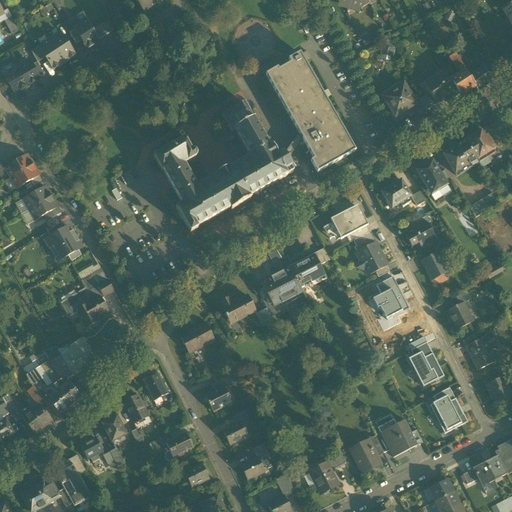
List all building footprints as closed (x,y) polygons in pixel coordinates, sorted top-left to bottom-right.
[(62,4),(59,0),(51,0),(56,8),(62,4)] [(135,0),(144,12),(162,0),(135,0)] [(349,4),(339,1),(338,7),(357,13),(359,7),(349,4)] [(511,18),(511,2),(509,4),(510,5),(503,10),(508,17),(510,16),(511,18)] [(44,14),(53,9),(51,5),(42,10),(44,14)] [(1,16),(4,21),(11,17),(6,8),(2,11),(4,14),(1,16)] [(455,15),(448,12),(444,20),(451,23),(455,15)] [(19,31),(11,17),(4,21),(4,22),(12,35),(19,31)] [(81,42),(86,50),(98,42),(86,19),(79,24),(81,26),(74,30),(81,40),(81,41),(81,42)] [(107,20),(103,24),(109,33),(114,30),(107,20)] [(97,26),(104,37),(109,33),(103,24),(102,23),(97,26)] [(104,37),(97,26),(92,30),(99,40),(104,37)] [(69,33),(76,44),(81,42),(81,41),(81,40),(74,30),(69,33)] [(60,33),(48,41),(63,64),(75,56),(60,33)] [(370,41),(366,34),(360,38),(363,45),(370,41)] [(53,70),(63,64),(48,41),(38,48),(45,58),(53,70)] [(393,49),(382,47),(380,60),(391,62),(393,49)] [(37,62),(37,63),(45,58),(38,48),(31,52),(37,62)] [(310,162),(317,174),(355,152),(299,54),(288,60),(291,66),(279,73),(277,69),(265,75),(299,135),(302,141),(313,160),(310,162)] [(459,71),(460,73),(464,70),(459,62),(456,57),(454,54),(449,58),(457,70),(459,71)] [(470,69),(463,59),(459,62),(464,70),(465,72),(470,69)] [(17,68),(28,87),(35,83),(35,82),(40,80),(39,78),(32,65),(30,61),(17,68)] [(32,65),(39,78),(44,75),(37,63),(37,62),(32,65)] [(470,69),(465,72),(475,88),(478,93),(491,82),(483,67),(473,74),(470,69)] [(28,87),(17,68),(4,76),(15,96),(23,91),(22,91),(28,87)] [(465,72),(464,70),(460,73),(449,80),(457,92),(460,97),(475,88),(465,72)] [(436,105),(457,92),(449,80),(446,75),(438,80),(436,78),(424,85),(429,94),(436,105)] [(391,110),(399,121),(412,113),(413,112),(410,107),(415,104),(414,104),(411,99),(403,86),(402,86),(403,88),(385,99),(384,98),(391,110)] [(402,86),(384,98),(385,99),(403,88),(402,86)] [(429,94),(419,100),(425,112),(436,105),(429,94)] [(425,112),(419,100),(418,101),(414,104),(415,104),(410,107),(413,112),(412,113),(416,118),(425,112)] [(182,220),(190,234),(198,229),(197,227),(230,209),(231,211),(251,200),(249,198),(287,176),(293,172),(286,160),(283,155),(283,154),(283,153),(282,153),(282,154),(277,156),(272,148),(273,147),(272,147),(271,148),(270,149),(244,103),(222,116),(231,133),(235,131),(250,157),(228,170),(227,168),(216,174),(217,176),(198,187),(198,186),(196,186),(185,165),(196,159),(196,156),(195,153),(192,152),(191,152),(184,139),(153,157),(161,171),(163,171),(181,204),(175,208),(178,213),(177,214),(181,220),(182,220)] [(386,113),(393,125),(399,121),(391,110),(386,113)] [(465,141),(477,160),(492,151),(495,149),(487,136),(484,137),(480,132),(465,141)] [(283,155),(286,160),(288,159),(301,142),(302,141),(299,135),(298,136),(285,153),(283,155)] [(477,162),(477,160),(465,141),(442,155),(455,176),(477,162)] [(494,154),(492,151),(477,160),(477,162),(481,168),(490,163),(489,162),(491,160),(489,157),(494,154)] [(4,168),(11,179),(34,165),(32,162),(31,163),(27,155),(4,168)] [(416,171),(431,196),(438,191),(439,191),(438,189),(445,184),(440,174),(432,161),(416,171)] [(36,169),(34,165),(11,179),(17,189),(29,183),(39,177),(35,169),(36,169)] [(123,174),(128,184),(133,181),(128,171),(123,174)] [(445,184),(446,184),(451,181),(445,171),(440,174),(445,184)] [(29,183),(32,188),(40,183),(42,182),(39,177),(29,183)] [(11,193),(17,189),(11,179),(5,182),(11,193)] [(381,193),(391,210),(399,204),(408,199),(411,197),(401,181),(381,193)] [(43,188),(40,183),(32,188),(26,191),(29,196),(43,188)] [(449,190),(446,184),(445,184),(438,189),(439,191),(438,191),(441,195),(449,190)] [(23,200),(29,211),(52,197),(50,194),(49,194),(45,187),(43,188),(29,196),(23,200)] [(411,197),(417,207),(427,201),(421,191),(411,197)] [(469,208),(475,219),(499,204),(493,193),(469,208)] [(54,200),(52,197),(29,211),(35,221),(44,216),(57,208),(53,201),(54,200)] [(408,199),(399,204),(401,208),(410,202),(408,199)] [(21,215),(29,211),(23,200),(15,204),(21,215)] [(330,220),(332,223),(326,227),(327,227),(333,237),(333,238),(338,236),(340,240),(346,237),(350,244),(353,242),(369,234),(366,227),(368,226),(357,206),(330,220)] [(44,216),(47,222),(60,214),(57,208),(44,216)] [(29,211),(21,215),(20,216),(26,226),(35,221),(29,211)] [(413,230),(426,224),(430,223),(426,216),(410,225),(413,230)] [(47,232),(50,238),(66,229),(62,223),(47,232)] [(404,234),(411,248),(418,244),(432,237),(426,224),(413,230),(404,234)] [(56,253),(61,261),(68,256),(78,251),(82,249),(69,227),(66,229),(50,238),(45,241),(51,252),(56,253)] [(329,240),(333,238),(333,237),(327,227),(326,227),(323,229),(329,240)] [(4,242),(7,247),(12,245),(6,234),(1,237),(3,243),(4,242)] [(354,248),(356,253),(374,244),(369,234),(353,242),(356,247),(354,248)] [(432,237),(418,244),(421,249),(435,242),(432,237)] [(356,253),(360,262),(359,262),(360,263),(358,268),(363,270),(364,270),(368,277),(375,273),(386,267),(387,267),(375,243),(374,244),(356,253)] [(438,254),(438,255),(448,250),(445,243),(434,249),(437,255),(438,254)] [(314,255),(319,266),(329,261),(323,249),(314,254),(313,255),(313,256),(314,255)] [(277,250),(268,255),(273,264),(282,259),(277,250)] [(68,256),(71,262),(81,256),(78,251),(68,256)] [(56,253),(51,252),(57,262),(61,261),(56,253)] [(422,262),(432,281),(447,273),(438,255),(438,254),(437,255),(422,262)] [(290,269),(300,290),(312,283),(314,286),(326,280),(319,266),(314,255),(313,256),(289,268),(290,269)] [(77,275),(81,282),(91,276),(101,270),(98,265),(93,268),(92,266),(77,275)] [(485,274),(488,280),(505,271),(502,265),(485,274)] [(375,273),(378,278),(389,273),(386,267),(375,273)] [(302,293),(300,290),(290,269),(261,284),(264,291),(268,298),(275,313),(276,314),(287,309),(284,303),(302,293)] [(91,276),(103,298),(114,292),(101,270),(91,276)] [(81,282),(93,302),(99,298),(101,300),(103,298),(91,276),(81,282)] [(392,278),(376,286),(380,295),(391,290),(392,292),(398,289),(392,278)] [(386,320),(387,321),(409,310),(398,289),(392,292),(402,311),(386,320)] [(392,292),(391,290),(380,295),(372,300),(377,309),(380,307),(386,320),(402,311),(392,292)] [(60,299),(63,304),(77,296),(74,291),(60,299)] [(259,293),(262,300),(268,298),(264,291),(259,293)] [(456,298),(460,305),(463,304),(470,300),(466,292),(456,298)] [(70,317),(77,313),(76,311),(84,306),(78,295),(77,296),(63,304),(70,317)] [(233,315),(237,322),(256,312),(247,296),(233,303),(231,299),(220,304),(225,314),(224,314),(226,319),(227,318),(233,315)] [(87,304),(84,306),(76,311),(77,313),(80,318),(86,328),(97,322),(96,318),(108,311),(101,300),(99,298),(93,302),(87,305),(87,304)] [(266,309),(271,317),(276,314),(275,313),(268,298),(262,300),(266,309)] [(447,312),(457,331),(473,323),(469,315),(463,304),(460,305),(447,312)] [(256,314),(263,327),(273,322),(271,317),(266,309),(256,314)] [(233,315),(227,318),(230,325),(237,322),(233,315)] [(40,323),(44,329),(54,323),(50,317),(40,323)] [(178,336),(187,353),(205,344),(206,346),(214,341),(205,323),(178,336)] [(485,334),(487,337),(491,334),(496,343),(502,340),(506,348),(511,344),(511,334),(508,325),(501,329),(500,327),(485,334)] [(497,346),(496,343),(491,334),(487,337),(477,342),(466,347),(478,371),(494,363),(488,351),(497,346)] [(463,341),(466,347),(477,342),(474,335),(463,341)] [(408,346),(414,357),(421,353),(425,359),(433,355),(424,338),(408,346)] [(71,349),(84,370),(96,362),(89,350),(90,349),(89,347),(88,348),(82,339),(73,344),(74,347),(71,349)] [(52,383),(57,391),(68,382),(67,380),(72,376),(62,358),(60,355),(55,346),(45,352),(50,361),(40,366),(41,368),(52,383)] [(62,358),(72,376),(84,370),(71,349),(60,355),(62,358)] [(444,377),(433,355),(425,359),(421,353),(414,357),(408,360),(423,388),(444,377)] [(23,369),(27,375),(39,367),(35,361),(23,369)] [(26,375),(28,378),(36,370),(48,387),(52,383),(41,368),(40,366),(39,367),(27,375),(26,375)] [(208,378),(211,386),(222,380),(237,373),(233,366),(208,378)] [(503,369),(488,376),(482,379),(486,386),(492,383),(500,379),(500,380),(506,376),(503,369)] [(45,398),(46,399),(57,391),(52,383),(48,387),(36,370),(28,378),(31,385),(33,387),(43,399),(43,400),(45,398)] [(222,380),(226,387),(240,380),(237,373),(222,380)] [(144,382),(154,402),(161,398),(167,395),(157,375),(144,382)] [(486,386),(495,405),(511,396),(511,395),(507,385),(504,387),(500,380),(500,379),(492,383),(486,386)] [(226,387),(222,380),(211,386),(214,392),(223,388),(226,387)] [(81,398),(68,382),(57,391),(70,407),(78,401),(81,398)] [(440,386),(442,392),(448,389),(445,384),(440,386)] [(43,399),(33,387),(28,391),(37,403),(43,399)] [(209,407),(212,413),(224,408),(222,405),(230,401),(223,388),(214,392),(204,397),(207,403),(207,404),(208,407),(209,407)] [(449,388),(448,389),(442,392),(433,397),(436,403),(452,395),(449,388)] [(70,407),(57,391),(46,399),(60,415),(70,407)] [(2,399),(6,405),(12,401),(8,395),(2,399)] [(467,423),(452,395),(436,403),(430,406),(444,435),(467,423)] [(123,403),(134,425),(141,421),(143,420),(142,419),(148,416),(138,396),(123,403)] [(40,405),(44,410),(48,406),(43,400),(43,399),(37,403),(39,406),(40,405)] [(6,405),(16,423),(22,419),(23,419),(12,401),(6,405)] [(0,416),(1,418),(10,413),(4,404),(0,406),(0,416)] [(43,428),(52,421),(44,410),(40,405),(39,406),(31,412),(43,428)] [(319,407),(319,412),(322,418),(330,419),(331,408),(319,407)] [(34,435),(43,428),(31,412),(23,419),(22,419),(34,435)] [(233,417),(237,423),(247,418),(243,412),(233,417)] [(112,443),(114,446),(125,440),(123,437),(126,435),(117,417),(102,425),(111,443),(112,443)] [(151,423),(149,417),(143,420),(141,421),(144,427),(151,423)] [(5,420),(0,423),(0,436),(3,441),(7,439),(8,440),(15,436),(5,420)] [(377,428),(380,434),(397,425),(394,420),(377,428)] [(380,434),(393,459),(423,444),(416,431),(411,434),(404,422),(397,425),(380,434)] [(222,433),(229,446),(247,437),(240,424),(222,433)] [(131,432),(136,443),(142,440),(137,429),(131,432)] [(166,444),(174,461),(184,456),(182,454),(193,449),(186,434),(166,444)] [(371,452),(375,458),(377,457),(377,458),(384,454),(375,437),(367,441),(368,443),(369,442),(374,451),(371,452)] [(90,459),(93,463),(99,460),(97,456),(103,453),(96,439),(80,447),(87,461),(90,459)] [(149,445),(152,451),(163,446),(160,440),(149,445)] [(350,452),(362,475),(381,465),(377,458),(377,457),(375,458),(371,452),(374,451),(369,442),(368,443),(350,452)] [(495,452),(497,457),(506,474),(506,475),(511,472),(511,449),(510,444),(495,452)] [(253,450),(256,457),(264,453),(266,452),(263,445),(253,450)] [(124,464),(116,449),(110,452),(115,462),(118,467),(124,464)] [(115,462),(110,452),(103,456),(108,466),(109,465),(115,462)] [(339,452),(324,460),(326,466),(327,465),(330,472),(345,464),(339,452)] [(240,467),(247,481),(265,472),(260,462),(267,459),(264,453),(256,457),(257,459),(240,467)] [(77,455),(61,464),(63,469),(73,464),(80,460),(77,455)] [(494,480),(506,474),(497,457),(485,463),(494,480)] [(79,474),(80,475),(86,471),(80,460),(73,464),(78,475),(79,474)] [(119,470),(118,467),(115,462),(109,465),(113,473),(119,470)] [(489,482),(494,480),(485,463),(474,468),(478,478),(482,486),(484,485),(483,483),(488,480),(489,482)] [(53,469),(57,477),(65,473),(63,469),(61,464),(53,469)] [(73,464),(63,469),(65,473),(57,477),(62,485),(69,481),(76,493),(69,497),(73,505),(74,507),(91,498),(86,488),(87,488),(80,475),(79,474),(78,475),(73,464)] [(178,489),(182,497),(194,491),(192,488),(209,480),(204,471),(201,465),(197,467),(184,474),(184,475),(182,476),(186,485),(178,489)] [(316,486),(321,495),(338,487),(330,472),(327,465),(326,466),(305,477),(311,488),(316,486)] [(464,473),(469,483),(478,478),(474,468),(464,473)] [(284,497),(286,500),(297,495),(287,475),(275,481),(283,497),(284,497)] [(484,485),(482,486),(486,494),(498,488),(494,480),(489,482),(484,485)] [(431,496),(434,502),(452,493),(446,481),(428,490),(428,491),(430,490),(433,495),(431,496)] [(47,486),(45,487),(50,497),(57,493),(52,482),(46,485),(47,486)] [(199,488),(202,494),(213,488),(210,482),(199,488)] [(35,511),(53,503),(50,497),(45,487),(43,483),(20,496),(29,511),(35,511)] [(60,499),(66,508),(73,505),(69,497),(64,489),(57,493),(60,499)] [(428,491),(428,490),(424,492),(430,504),(434,502),(431,496),(428,491)] [(50,497),(53,503),(60,499),(57,493),(50,497)] [(444,511),(458,505),(452,493),(434,502),(435,503),(436,502),(439,508),(437,509),(438,511),(444,511)] [(224,511),(217,497),(199,506),(202,511),(224,511)] [(267,505),(269,508),(270,511),(291,511),(286,500),(284,497),(283,497),(267,505)] [(504,501),(500,503),(505,511),(507,511),(510,511),(505,501),(504,501)] [(434,502),(430,504),(433,511),(438,511),(437,509),(435,503),(434,502)] [(505,511),(500,503),(496,506),(499,511),(505,511)]
